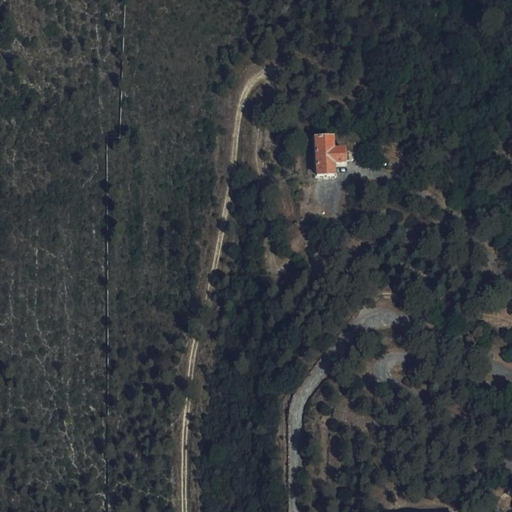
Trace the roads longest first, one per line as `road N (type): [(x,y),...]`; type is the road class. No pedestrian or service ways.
road 1 (track): [(511,169),(316,68),(275,68),(258,77),(237,116),(191,360),(184,511)]
road 2 (track): [(258,77),(267,97),(257,163),(274,263),(285,268),(328,203)]
road 3 (track): [(431,299),(406,266),(322,262),(312,253),(328,203)]
